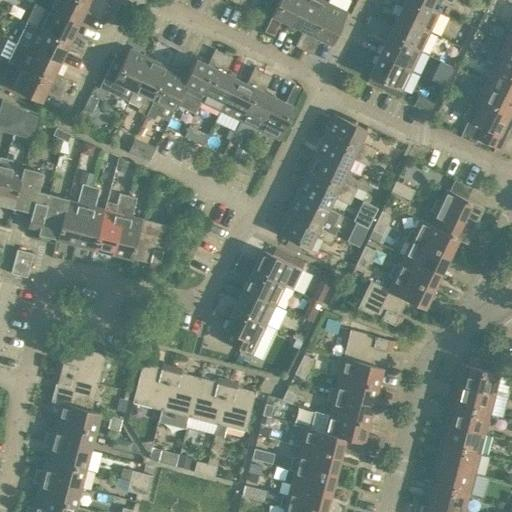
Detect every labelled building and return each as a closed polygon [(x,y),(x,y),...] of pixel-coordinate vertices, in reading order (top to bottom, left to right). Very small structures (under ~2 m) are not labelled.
[(88,3),(81,0),(50,0),(47,7),(79,23),(88,3)] [(94,0),(92,5),(103,11),(108,1),(105,0),(94,0)] [(293,26),(304,0),(278,0),(271,15),(293,26)] [(312,35),(328,3),(322,0),(304,0),(293,26),(312,35)] [(404,0),(397,16),(429,31),(439,11),(431,7),(431,8),(413,0),(404,0)] [(413,0),(431,8),(431,7),(434,0),(442,0),(452,4),(453,0),(413,0)] [(312,35),(332,44),(347,12),(328,3),(312,35)] [(103,11),(92,5),(90,9),(91,10),(93,15),(100,19),(103,11)] [(47,7),(37,27),(69,43),(74,45),(85,50),(89,41),(82,37),(81,34),(75,31),(79,23),(47,7)] [(383,33),(388,35),(420,51),(429,31),(397,16),(392,26),(376,19),(372,28),(383,33)] [(275,22),(270,20),(264,31),(273,35),(277,28),(276,28),(274,23),(275,22)] [(37,27),(27,22),(17,42),(60,62),(69,43),(37,27)] [(511,49),(511,26),(503,45),(511,49)] [(381,38),(383,33),(372,28),(368,36),(375,40),(375,39),(381,38)] [(411,71),(420,51),(388,35),(379,55),(411,71)] [(295,46),(305,51),(310,39),(304,36),(304,37),(299,38),(298,38),(295,46)] [(310,39),(305,51),(312,54),(316,47),(315,47),(314,41),(310,39)] [(19,66),(18,67),(50,82),(51,82),(54,83),(53,84),(66,89),(70,80),(62,76),(56,78),(55,79),(52,78),(60,62),(17,42),(8,61),(19,66)] [(85,50),(74,45),(71,49),(72,49),(74,55),(81,58),(85,50)] [(511,49),(503,45),(494,64),(511,71),(511,49)] [(99,87),(129,101),(149,58),(129,48),(123,59),(114,55),(99,87)] [(213,62),(218,64),(223,53),(215,49),(211,56),(212,56),(213,61),(213,62)] [(216,69),(200,101),(220,110),(235,78),(218,70),(220,65),(223,66),(229,64),(232,57),(223,53),(218,64),(216,69)] [(401,91),(411,71),(379,55),(369,75),(401,91)] [(129,101),(140,106),(137,111),(146,115),(169,67),(149,58),(129,101)] [(181,91),(182,92),(200,101),(216,69),(195,59),(187,76),(188,77),(181,91)] [(511,71),(494,64),(485,82),(511,94),(511,71)] [(50,82),(18,67),(9,86),(41,101),(50,82)] [(174,109),(182,92),(181,91),(188,77),(187,76),(169,67),(146,115),(154,119),(156,114),(168,120),(174,109)] [(252,80),(257,83),(262,72),(254,67),(250,75),(251,75),(252,80)] [(262,72),(257,83),(262,85),(268,83),(271,76),(262,72)] [(220,110),(239,119),(255,87),(235,78),(220,110)] [(511,94),(485,82),(477,100),(511,117),(511,94)] [(66,89),(53,84),(51,87),(52,88),(54,93),(62,97),(66,89)] [(291,99),(296,101),(301,90),(292,86),(289,93),(291,99)] [(239,119),(259,129),(274,96),(255,87),(239,119)] [(89,96),(82,110),(91,114),(97,100),(89,96)] [(259,129),(279,138),(295,106),(274,96),(259,129)] [(419,96),(415,104),(430,111),(434,103),(419,96)] [(20,108),(2,99),(0,108),(0,112),(17,118),(20,108)] [(498,149),(511,120),(511,117),(477,100),(467,120),(480,127),(475,138),(498,149)] [(37,116),(20,108),(17,118),(35,123),(37,116)] [(334,114),(324,134),(372,157),(376,149),(360,141),(366,129),(334,114)] [(201,141),(205,132),(188,124),(184,134),(201,141)] [(60,138),(64,130),(56,126),(53,134),(60,138)] [(64,130),(60,138),(68,142),(71,134),(64,130)] [(324,134),(314,154),(347,169),(352,158),(368,165),(372,157),(324,134)] [(141,158),(149,162),(154,151),(146,147),(141,158)] [(314,154),(305,173),(353,196),(357,188),(342,181),(347,169),(314,154)] [(0,181),(0,204),(13,208),(24,167),(23,167),(22,167),(11,164),(13,160),(6,158),(0,181)] [(43,172),(24,167),(13,208),(14,208),(14,207),(31,212),(32,212),(37,190),(38,190),(43,172)] [(305,173),(296,193),(328,208),(334,197),(349,204),(353,197),(353,196),(305,173)] [(400,195),(405,186),(395,181),(391,190),(400,195)] [(68,199),(67,198),(57,238),(57,239),(76,244),(91,185),(82,183),(77,202),(68,199)] [(76,244),(94,248),(104,209),(94,206),(99,188),(91,185),(76,244)] [(414,190),(405,186),(400,195),(410,200),(414,190)] [(436,199),(433,205),(474,225),(483,207),(446,189),(441,201),(436,199)] [(67,198),(38,190),(37,190),(32,212),(31,212),(28,226),(39,229),(38,233),(57,238),(67,198)] [(119,193),(116,203),(107,201),(105,209),(104,209),(94,248),(113,253),(128,195),(119,193)] [(296,193),(286,212),(334,235),(338,227),(334,225),(339,214),(328,208),(296,193)] [(137,197),(128,195),(113,253),(132,258),(143,218),(132,215),(137,197)] [(474,225),(433,205),(430,211),(435,213),(430,223),(429,224),(457,238),(465,243),(474,225)] [(376,220),(386,225),(391,216),(381,211),(376,220)] [(330,244),(334,235),(286,212),(277,232),(309,248),(315,236),(330,244)] [(358,212),(354,221),(367,228),(372,218),(358,212)] [(143,218),(132,258),(149,262),(148,266),(158,268),(163,250),(164,250),(170,226),(143,218)] [(449,255),(457,238),(429,224),(430,223),(421,219),(415,231),(411,229),(408,235),(449,255)] [(386,225),(376,220),(372,230),(382,234),(386,225)] [(410,244),(404,255),(440,272),(449,255),(408,235),(405,241),(410,244)] [(360,255),(370,260),(374,250),(364,245),(360,255)] [(241,254),(236,262),(284,285),(292,289),(301,268),(290,263),(293,256),(275,248),(272,254),(262,249),(254,266),(249,264),(250,263),(248,257),(241,254)] [(17,249),(15,257),(23,259),(25,251),(17,249)] [(33,253),(25,251),(23,259),(31,261),(33,253)] [(370,260),(360,255),(355,264),(365,269),(370,260)] [(432,290),(440,272),(404,255),(399,266),(394,264),(391,270),(432,290)] [(15,257),(13,264),(21,267),(23,259),(15,257)] [(29,269),(31,261),(23,259),(21,267),(29,269)] [(248,279),(242,289),(275,305),(284,285),(236,262),(232,271),(239,275),(239,274),(245,272),(245,273),(246,272),(250,274),(248,279)] [(10,272),(19,275),(21,267),(13,264),(10,272)] [(21,267),(19,275),(27,277),(29,269),(21,267)] [(393,278),(387,289),(406,299),(424,307),(432,290),(391,270),(388,276),(393,278)] [(398,315),(406,299),(387,289),(371,281),(358,308),(379,318),(380,318),(397,326),(402,317),(398,315)] [(275,305),(242,289),(233,309),(265,324),(275,305)] [(222,292),(218,301),(229,306),(231,301),(229,296),(222,292)] [(229,306),(218,301),(213,310),(221,313),(226,311),(227,310),(231,312),(223,329),(226,330),(221,340),(251,354),(256,344),(265,324),(233,309),(229,306)] [(337,332),(339,323),(327,319),(324,328),(337,332)] [(351,329),(343,357),(382,367),(386,349),(390,350),(393,340),(374,335),(375,335),(351,329)] [(57,361),(55,371),(97,383),(105,354),(66,344),(61,362),(57,361)] [(299,363),(309,368),(313,359),(303,354),(299,363)] [(382,367),(343,357),(338,356),(336,363),(342,364),(338,376),(377,386),(382,367)] [(460,362),(455,384),(494,394),(502,364),(489,360),(486,369),(460,362)] [(161,409),(172,366),(162,364),(161,367),(142,362),(132,402),(161,409)] [(309,368),(299,363),(295,372),(304,377),(309,368)] [(182,369),(172,366),(161,409),(189,416),(199,377),(181,372),(182,369)] [(51,401),(53,401),(90,410),(97,383),(55,371),(52,382),(56,383),(51,401)] [(372,405),(377,386),(338,376),(335,388),(330,387),(328,393),(372,405)] [(189,416),(217,423),(228,380),(218,377),(217,381),(199,377),(189,416)] [(228,380),(217,423),(245,431),(255,391),(237,386),(238,383),(228,380)] [(489,415),(494,394),(455,384),(450,405),(489,415)] [(286,390),(281,399),(291,404),(296,394),(286,390)] [(367,424),(372,405),(328,393),(327,400),(332,401),(328,414),(367,424)] [(59,409),(56,421),(95,431),(99,412),(90,410),(53,401),(52,407),(59,409)] [(272,405),(265,404),(262,415),(269,417),(272,405)] [(484,435),(489,415),(450,405),(445,424),(484,435)] [(315,410),(310,428),(324,432),(366,443),(364,452),(374,454),(378,437),(365,434),(367,424),(340,417),(328,414),(315,410)] [(45,431),(44,438),(90,450),(95,431),(56,421),(52,433),(45,431)] [(445,424),(440,444),(479,454),(484,435),(445,424)] [(342,446),(364,452),(366,443),(324,432),(310,428),(305,427),(300,446),(339,456),(342,446)] [(85,469),(90,450),(44,438),(42,445),(49,447),(46,459),(85,469)] [(474,474),(479,454),(440,444),(434,464),(474,474)] [(334,475),(339,456),(300,446),(297,458),(292,457),(290,463),(334,475)] [(261,461),(264,451),(254,448),(251,459),(261,461)] [(274,454),(264,451),(261,461),(272,464),(274,454)] [(36,469),(34,475),(80,487),(85,469),(46,459),(43,470),(36,469)] [(203,474),(206,463),(196,461),(193,471),(203,474)] [(206,463),(203,474),(214,477),(217,466),(206,463)] [(330,493),(334,475),(290,463),(289,470),(294,471),(291,483),(330,493)] [(250,464),(248,472),(262,476),(264,467),(250,464)] [(434,464),(429,484),(469,494),(474,474),(434,464)] [(119,477),(129,480),(139,483),(142,473),(122,467),(119,477)] [(152,476),(142,473),(139,483),(149,485),(152,476)] [(39,484),(36,496),(75,506),(80,487),(34,475),(32,482),(39,484)] [(126,491),(136,493),(139,483),(129,480),(126,491)] [(147,496),(149,485),(139,483),(136,493),(147,496)] [(325,511),(330,493),(291,483),(287,496),(282,494),(281,501),(325,511)] [(454,511),(464,511),(469,494),(429,484),(424,504),(454,511)] [(252,499),(255,488),(244,485),(242,496),(252,499)] [(265,491),(255,488),(252,499),(262,501),(265,491)] [(26,506),(24,511),(88,511),(89,509),(75,506),(36,496),(33,508),(26,506)] [(324,511),(325,511),(281,501),(279,507),(284,508),(283,511),(324,511)]
